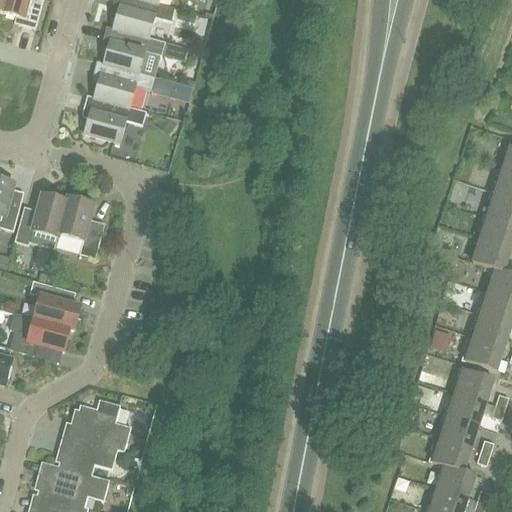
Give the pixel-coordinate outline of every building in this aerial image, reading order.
[(7,0),(3,16),(16,20),(14,26),(35,32),(43,0),(7,0)] [(133,0),(113,0),(112,8),(119,10),(113,31),(113,32),(148,41),(154,20),(171,24),(174,11),(158,6),(158,7),(133,0)] [(113,32),(113,31),(106,29),(102,43),(109,45),(103,66),(139,76),(139,75),(145,54),(161,59),(165,45),(148,41),(113,32)] [(103,66),(96,64),(93,78),(100,80),(94,101),(129,111),(129,110),(139,113),(141,109),(145,96),(145,92),(152,94),(154,85),(156,80),(139,75),(139,76),(103,66)] [(152,94),(151,98),(174,104),(178,89),(155,83),(154,85),(152,94)] [(94,101),(87,99),(83,112),(90,114),(84,136),(119,146),(125,124),(142,129),(146,115),(139,113),(129,110),(129,111),(94,101)] [(173,130),(165,123),(158,131),(167,138),(173,130)] [(502,174),(511,176),(511,150),(506,149),(503,156),(507,157),(502,173),(502,174)] [(511,176),(502,174),(502,173),(498,172),(496,179),(500,180),(495,196),(495,197),(511,202),(511,176)] [(0,231),(1,232),(13,235),(19,213),(8,209),(14,186),(0,182),(0,231)] [(511,202),(495,197),(495,196),(491,195),(488,201),(493,203),(487,219),(511,227),(511,202)] [(22,218),(15,245),(29,249),(29,246),(33,234),(58,241),(59,237),(67,204),(42,198),(36,221),(22,218)] [(67,204),(59,237),(83,244),(79,258),(95,262),(103,235),(87,230),(93,208),(68,201),(67,204)] [(511,227),(487,219),(483,218),(481,224),(485,226),(480,242),(511,252),(511,247),(511,227)] [(480,242),(476,241),(474,247),(478,248),(472,266),(491,272),(491,271),(503,275),(511,252),(480,242)] [(8,260),(0,257),(0,273),(4,274),(8,260)] [(511,277),(503,275),(491,271),(491,272),(489,278),(493,279),(487,296),(511,303),(511,277)] [(15,317),(74,333),(80,310),(54,303),(58,291),(33,285),(30,296),(40,299),(34,321),(15,316),(15,317)] [(511,329),(511,325),(511,303),(487,296),(482,312),(478,311),(476,317),(511,329)] [(74,334),(74,333),(15,317),(10,333),(15,334),(10,353),(34,359),(37,348),(64,355),(70,333),(74,334)] [(503,352),(511,329),(476,317),(474,323),(478,325),(473,342),(503,352)] [(496,375),(503,352),(473,342),(467,358),(463,357),(461,364),(496,375)] [(0,387),(4,389),(6,382),(9,381),(12,371),(10,368),(12,362),(0,358),(0,387)] [(455,397),(486,406),(493,383),(458,371),(456,378),(460,380),(455,397)] [(478,429),(486,406),(455,397),(450,413),(445,412),(443,418),(478,429)] [(499,398),(495,410),(505,413),(508,401),(499,398)] [(116,426),(118,419),(120,409),(99,403),(97,413),(80,408),(75,428),(86,431),(83,443),(118,453),(124,455),(131,431),(116,426)] [(495,410),(491,421),(501,424),(505,413),(495,410)] [(471,452),(478,429),(443,418),(441,424),(446,426),(440,442),(471,452)] [(83,443),(78,441),(74,454),(63,451),(58,470),(92,479),(95,468),(112,473),(118,453),(83,443)] [(463,475),(471,452),(440,442),(435,459),(431,457),(428,465),(440,468),(463,475)] [(484,444),(480,455),(490,459),(493,447),(484,444)] [(142,460),(145,450),(138,448),(133,451),(131,457),(142,460)] [(480,455),(477,466),(486,469),(490,459),(480,455)] [(142,463),(135,461),(133,470),(139,472),(142,463)] [(475,478),(463,475),(440,468),(438,474),(442,476),(436,492),(467,502),(475,478)] [(58,470),(54,469),(51,481),(42,479),(37,498),(84,511),(85,511),(88,500),(104,504),(109,484),(92,479),(58,470)] [(464,511),(467,502),(436,492),(431,509),(427,508),(425,511),(464,511)] [(480,494),(477,505),(486,509),(490,497),(480,494)] [(88,511),(85,511),(84,511),(37,498),(32,511),(88,511)]
